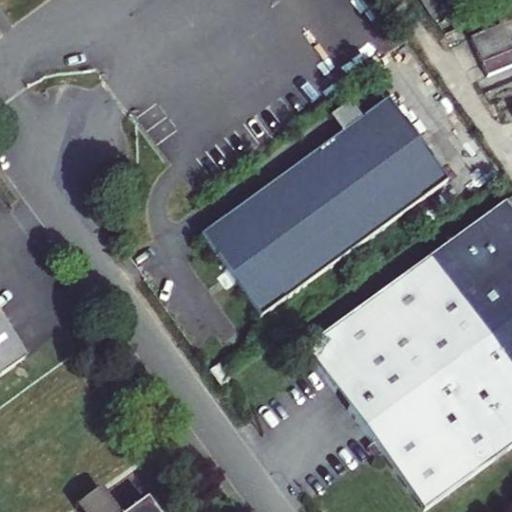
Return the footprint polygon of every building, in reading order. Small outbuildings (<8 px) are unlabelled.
[(426,0),(417,0),(431,19),(437,14),(426,0)] [(502,27),(470,40),(475,52),(507,39),(502,27)] [(511,50),(507,39),(475,52),(481,65),(511,51),(511,50)] [(511,51),(481,65),(486,78),(511,67),(511,51)] [(387,104),(362,122),(341,137),(203,233),(264,317),(446,186),(387,104)] [(330,121),(341,137),(362,122),(351,106),(330,121)] [(511,217),(506,209),(304,352),(372,447),(380,459),(417,511),(425,511),(511,450),(511,217)] [(264,317),(203,233),(197,239),(222,274),(231,287),(256,322),(264,317)] [(231,287),(222,274),(214,280),(223,292),(231,287)] [(0,372),(19,359),(0,333),(0,372)] [(212,367),(205,372),(217,389),(224,384),(212,367)] [(371,465),(380,459),(372,447),(362,454),(371,465)] [(107,511),(93,491),(69,508),(72,511),(107,511)] [(145,511),(139,503),(125,511),(145,511)]
